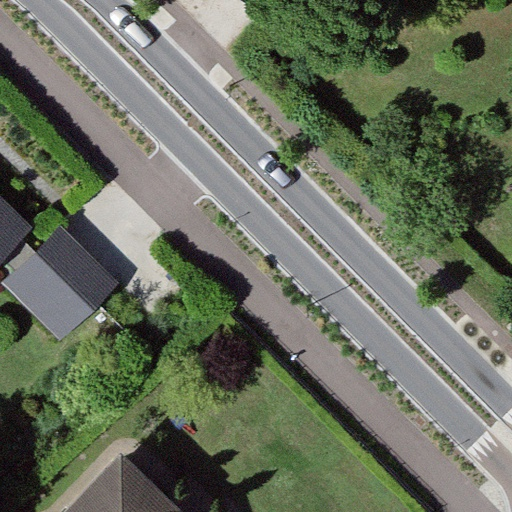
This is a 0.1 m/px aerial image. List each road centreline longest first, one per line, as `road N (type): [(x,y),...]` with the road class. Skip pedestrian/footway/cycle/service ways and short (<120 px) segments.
road 1 (tertiary): [(39,0),(511,477)]
road 2 (tertiary): [(511,406),(105,0)]
